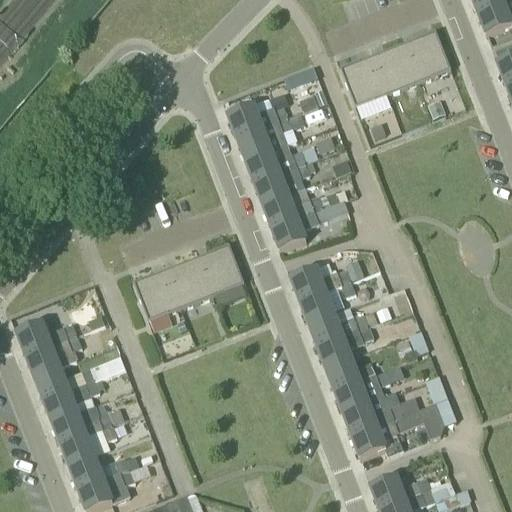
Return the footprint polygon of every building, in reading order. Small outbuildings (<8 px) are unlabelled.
[(504,9),(511,5),(511,0),(470,0),(478,19),(504,9)] [(511,5),(504,9),(478,19),(486,42),(511,31),(511,5)] [(404,49),(419,88),(451,75),(436,37),(418,43),(419,45),(405,51),(404,49)] [(419,88),(404,49),(387,56),(387,57),(374,63),(373,61),(372,61),(387,100),(419,88)] [(511,88),(511,49),(495,56),(500,67),(497,68),(506,91),(511,88)] [(387,100),(372,61),(355,68),(356,70),(343,75),(342,73),(340,74),(355,113),(387,100)] [(295,99),(321,88),(314,71),(288,82),(295,99)] [(314,97),(319,110),(326,108),(321,95),(314,97)] [(318,113),(313,101),(299,106),(303,118),(318,113)] [(439,106),(427,110),(432,124),(444,119),(439,106)] [(236,143),(262,133),(288,123),(284,112),(274,116),(273,115),(257,120),(253,110),(227,121),(236,143)] [(288,123),(262,133),(236,143),(245,166),(271,156),(288,150),(284,139),(308,129),(304,118),(303,118),(288,124),(288,123)] [(380,128),(369,133),(373,144),(385,140),(380,128)] [(311,167),(318,165),(313,152),(302,156),(306,169),(311,167)] [(280,179),(306,169),(302,156),(275,166),(271,156),(245,166),(254,189),(280,179)] [(351,176),(346,164),(332,170),(337,182),(351,176)] [(306,169),(309,178),(314,176),(311,167),(306,169)] [(311,181),(309,178),(306,169),(280,179),(254,189),(263,212),(288,202),(306,195),(302,184),(311,181)] [(343,206),(348,204),(344,195),(336,198),(340,208),(343,206)] [(327,200),(331,211),(340,208),(336,198),(336,196),(327,200)] [(320,202),(292,212),(288,202),(263,212),(271,234),(297,225),(325,213),(320,202)] [(325,213),(297,225),(271,234),(280,257),(306,247),(302,237),(320,230),(319,229),(348,218),(343,206),(340,208),(331,211),(325,213)] [(198,263),(197,263),(212,302),(244,289),(229,250),(211,257),(212,259),(198,264),(198,263)] [(166,275),(181,314),(212,302),(197,263),(180,269),(181,271),(167,277),(166,275)] [(351,286),(364,281),(358,266),(346,271),(347,275),(351,286)] [(299,306),(324,297),(341,290),(351,286),(347,275),(319,285),(315,274),(290,284),(299,306)] [(181,314),(166,275),(149,282),(149,284),(136,289),(135,287),(133,288),(149,326),(181,314)] [(346,303),(356,299),(351,287),(352,287),(351,286),(341,290),(346,303)] [(333,319),(329,309),(324,297),(299,306),(308,329),(333,319)] [(388,313),(377,317),(381,326),(391,322),(388,313)] [(368,332),(377,328),(373,316),(364,320),(368,332)] [(316,352),(342,342),(368,332),(364,320),(354,323),(337,329),(333,320),(333,319),(308,329),(316,352)] [(101,321),(88,326),(92,335),(104,330),(101,321)] [(177,328),(180,336),(187,333),(183,325),(177,328)] [(25,361),(51,351),(77,341),(72,329),(47,339),(42,328),(16,338),(25,361)] [(368,332),(342,342),(316,352),(325,374),(351,364),(347,356),(365,349),(364,347),(373,344),(368,332)] [(77,341),(51,351),(25,361),(34,383),(60,373),(76,366),(76,365),(78,364),(75,356),(82,353),(77,341)] [(407,346),(396,350),(400,362),(412,358),(407,346)] [(120,362),(90,374),(95,386),(125,374),(120,362)] [(355,374),(351,364),(325,374),(334,397),(360,387),(375,381),(371,368),(355,374)] [(34,383),(43,406),(69,396),(84,390),(80,378),(64,384),(60,373),(34,383)] [(80,378),(84,390),(95,386),(90,374),(80,378)] [(390,388),(386,377),(375,381),(380,392),(390,388)] [(368,409),(384,402),(380,392),(375,381),(360,387),(334,397),(343,420),(368,410),(368,409)] [(43,406),(52,429),(77,419),(74,410),(91,403),(91,401),(100,398),(95,386),(84,390),(69,396),(43,406)] [(343,420),(351,442),(377,432),(404,422),(399,410),(395,398),(384,402),(368,409),(368,410),(343,420)] [(102,435),(113,431),(125,426),(120,414),(100,421),(96,412),(77,419),(52,429),(60,451),(86,441),(102,435)] [(377,432),(351,442),(360,465),(386,455),(385,454),(394,451),(391,441),(409,434),(404,422),(377,432)] [(117,442),(113,431),(102,435),(107,446),(117,442)] [(60,451),(69,474),(95,464),(86,441),(60,451)] [(78,497),(104,487),(129,476),(124,464),(99,474),(95,464),(69,474),(78,497)] [(129,476),(104,487),(78,497),(84,511),(105,511),(113,509),(109,500),(126,494),(125,491),(134,488),(129,476)] [(378,511),(384,511),(405,504),(450,487),(450,486),(431,494),(426,483),(401,493),(396,482),(370,492),(378,511)] [(450,487),(405,504),(384,511),(423,511),(435,508),(436,511),(451,511),(471,505),(467,495),(455,500),(450,487)] [(189,511),(185,501),(156,511),(189,511)]
